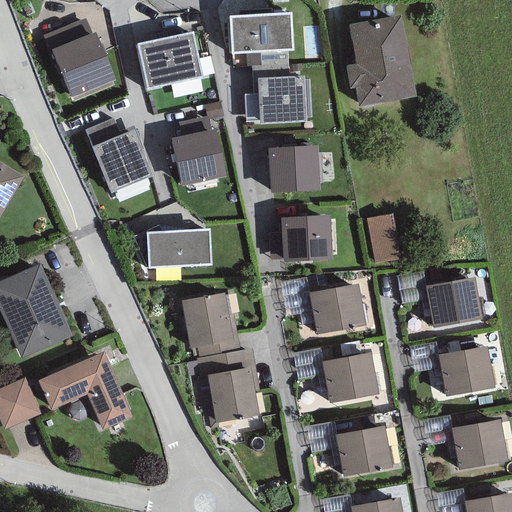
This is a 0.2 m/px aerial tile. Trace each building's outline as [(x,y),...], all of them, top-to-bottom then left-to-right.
[(293,51),(291,13),(229,17),(231,55),(245,54),(246,66),(251,66),(287,65),(287,52),(293,51)] [(400,16),(348,25),(355,64),(346,66),(349,89),(356,88),(359,106),(416,97),(400,16)] [(85,18),(42,36),(53,60),(55,59),(72,97),(115,81),(101,44),(100,44),(95,32),(92,33),(85,18)] [(193,32),(137,44),(147,88),(202,76),(193,32)] [(244,95),(245,121),(259,121),(259,125),(306,122),(306,118),(311,118),(309,79),(303,79),(303,76),(288,76),(287,65),(251,66),(252,94),(244,95)] [(223,117),(220,102),(204,105),(206,116),(208,115),(209,119),(223,117)] [(181,137),(211,131),(208,115),(206,116),(178,123),(181,137)] [(120,135),(119,131),(113,118),(84,130),(91,147),(120,135)] [(120,135),(91,147),(111,193),(152,176),(141,150),(143,149),(133,126),(119,131),(120,135)] [(181,137),(171,139),(181,187),(225,177),(215,130),(211,131),(181,137)] [(317,146),(268,149),(270,193),(319,191),(317,146)] [(0,216),(24,177),(0,162),(0,216)] [(393,214),(366,219),(374,263),(401,258),(393,214)] [(329,216),(280,218),(283,263),(332,261),(329,216)] [(210,230),(146,233),(148,269),(211,266),(210,230)] [(40,264),(0,281),(0,310),(21,358),(72,336),(40,264)] [(424,318),(431,317),(425,286),(423,271),(395,276),(400,305),(421,301),(424,318)] [(302,325),(314,323),(309,293),(306,278),(280,283),(286,316),(300,314),(302,325)] [(474,278),(425,286),(431,317),(433,329),(482,320),(474,278)] [(358,284),(309,293),(314,323),(316,335),(366,326),(358,284)] [(199,358),(240,351),(232,316),(230,317),(224,293),(182,301),(189,350),(197,348),(199,358)] [(437,386),(443,384),(438,355),(435,341),(409,347),(414,372),(434,369),(437,386)] [(487,347),(438,355),(443,384),(446,397),(494,388),(487,347)] [(240,351),(199,358),(196,358),(210,428),(219,426),(218,423),(259,415),(254,391),(259,390),(251,349),(240,351)] [(321,394),(327,393),(322,362),(319,349),(293,354),(298,380),(318,376),(321,394)] [(103,352),(37,381),(52,410),(86,394),(102,430),(131,417),(103,352)] [(370,353),(322,362),(327,393),(329,403),(378,394),(370,353)] [(24,379),(0,389),(0,421),(4,430),(39,414),(24,379)] [(450,459),(456,458),(451,428),(449,415),(422,420),(427,446),(447,443),(450,459)] [(500,419),(451,428),(456,458),(458,470),(508,462),(500,419)] [(335,466),(341,465),(335,435),(332,422),(306,427),(311,453),(332,449),(335,466)] [(384,426),(335,435),(341,465),(343,478),(392,468),(384,426)] [(465,511),(463,502),(461,489),(437,493),(440,511),(465,511)] [(511,511),(511,492),(463,502),(465,511),(511,511)] [(351,511),(350,507),(348,496),(322,500),(323,511),(351,511)] [(402,511),(400,498),(350,507),(351,511),(402,511)]
